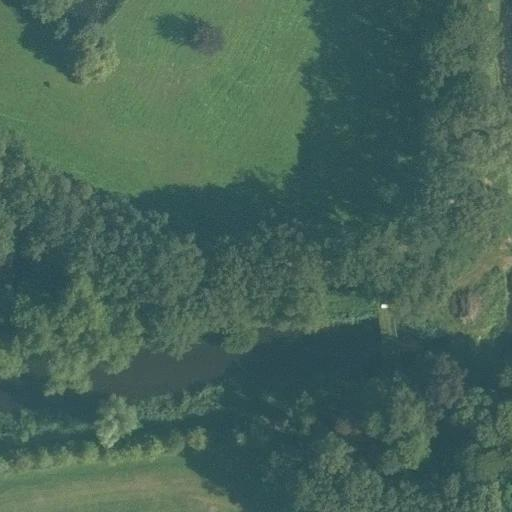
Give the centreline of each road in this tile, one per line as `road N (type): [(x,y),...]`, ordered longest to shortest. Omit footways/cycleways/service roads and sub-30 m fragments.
road 1 (track): [(0,192),(61,238),(144,265),(220,271),(385,256)]
road 2 (track): [(385,256),(426,224),(465,157),(461,0)]
